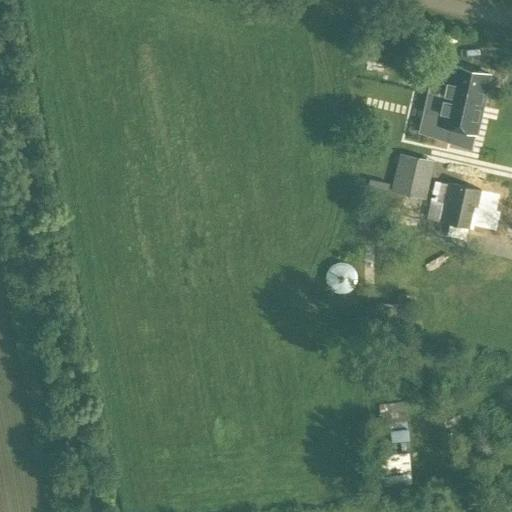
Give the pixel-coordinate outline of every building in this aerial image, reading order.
[(430,94),(426,111),(439,114),(437,125),(450,128),(447,141),(469,149),(473,133),(476,134),(490,74),(450,65),(443,98),(430,94)] [(429,180),(394,172),(390,191),(425,199),(429,180)] [(433,181),(430,194),(444,197),(439,220),(472,228),(473,224),(496,230),(500,213),(496,212),(499,197),(480,192),(481,191),(447,183),(447,184),(433,181)] [(326,276),(326,277),(326,278),(326,279),(326,280),(326,281),(327,282),(327,283),(327,284),(328,284),(328,285),(329,285),(329,286),(330,287),(331,288),(332,289),(333,289),(334,290),(335,290),(336,290),(336,291),(337,291),(338,291),(339,291),(340,291),(341,291),(342,291),(343,291),(344,291),(345,290),(346,290),(347,289),(348,289),(349,288),(350,287),(351,286),(352,285),(352,284),(353,284),(353,283),(353,282),(354,282),(354,281),(354,280),(354,279),(355,279),(355,278),(355,277),(355,276),(355,275),(354,274),(354,273),(354,272),(354,271),(353,270),(353,269),(352,269),(352,268),(351,268),(351,267),(351,266),(350,266),(349,265),(348,265),(348,264),(347,264),(346,263),(345,263),(344,263),(344,262),(343,262),(342,262),(341,262),(340,262),(339,262),(338,262),(337,262),(336,263),(335,263),(334,263),(333,264),(332,264),(332,265),(331,265),(331,266),(330,266),(330,267),(329,267),(329,268),(328,268),(328,269),(327,270),(327,271),(326,272),(326,273),(326,274),(326,275),(326,276)] [(411,320),(411,295),(398,295),(397,320),(411,320)] [(395,329),(396,309),(379,308),(379,329),(395,329)] [(392,411),(391,402),(377,404),(380,425),(407,421),(405,409),(392,411)] [(388,454),(390,483),(412,482),(410,453),(388,454)]
